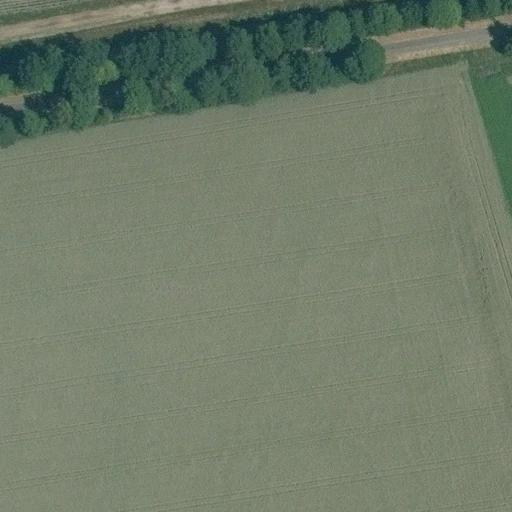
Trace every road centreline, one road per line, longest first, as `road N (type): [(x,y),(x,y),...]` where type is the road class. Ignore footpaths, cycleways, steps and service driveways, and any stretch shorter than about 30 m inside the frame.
road 1 (unclassified): [(0,103),(511,26)]
road 2 (track): [(192,0),(0,31)]
